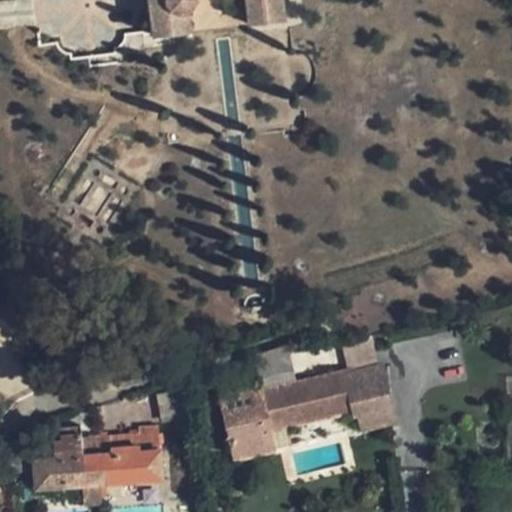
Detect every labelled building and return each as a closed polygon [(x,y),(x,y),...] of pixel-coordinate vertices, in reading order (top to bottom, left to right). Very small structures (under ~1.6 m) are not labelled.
[(150,0),(137,0),(139,11),(151,9),(150,0)] [(286,21),(283,0),(150,0),(151,9),(155,37),(191,32),(188,11),(193,7),(196,1),(196,0),(247,0),(250,25),(286,21)] [(371,339),(343,345),(349,374),(375,368),(371,339)] [(288,344),(252,355),(260,387),(262,387),(263,393),(298,384),(288,344)] [(261,387),(222,397),(236,458),(269,450),(264,431),(351,411),(352,415),(359,413),(363,428),(392,421),(388,407),(390,407),(381,367),(349,374),(343,376),(343,374),(262,393),(261,387)] [(36,465),(38,488),(84,484),(86,506),(102,506),(101,483),(163,478),(159,427),(140,428),(139,434),(83,439),(82,426),(60,427),(61,440),(54,440),(55,448),(35,450),(36,465)] [(34,446),(7,449),(9,468),(36,465),(35,450),(34,446)]
